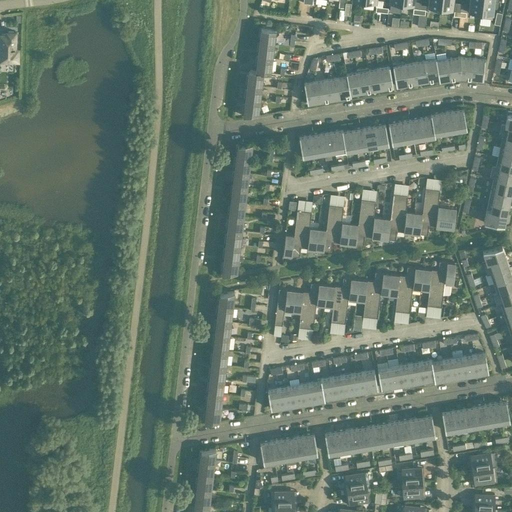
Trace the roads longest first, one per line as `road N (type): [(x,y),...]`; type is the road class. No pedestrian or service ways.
road 1 (residential): [(511,381),(174,441)]
road 2 (residential): [(174,441),(209,133)]
road 3 (residential): [(511,97),(462,91),(209,133)]
road 4 (residential): [(209,133),(216,75),(243,0)]
